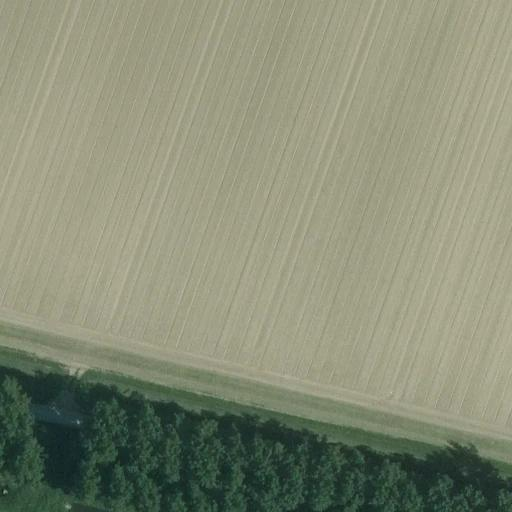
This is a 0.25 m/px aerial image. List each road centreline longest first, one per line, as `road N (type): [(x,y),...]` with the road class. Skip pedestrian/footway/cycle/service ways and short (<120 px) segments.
road 1 (track): [(511,471),(0,351)]
road 2 (unclassified): [(464,511),(0,403)]
road 3 (track): [(38,511),(73,368)]
